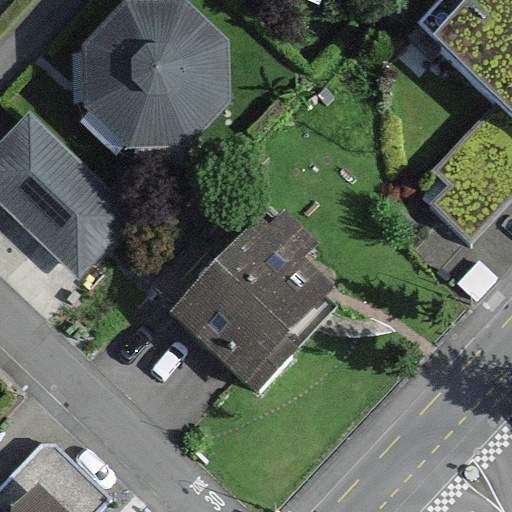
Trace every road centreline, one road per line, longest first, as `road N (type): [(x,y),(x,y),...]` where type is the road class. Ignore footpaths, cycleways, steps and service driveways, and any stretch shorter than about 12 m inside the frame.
road 1 (residential): [(210,511),(0,316)]
road 2 (residential): [(511,341),(427,429)]
